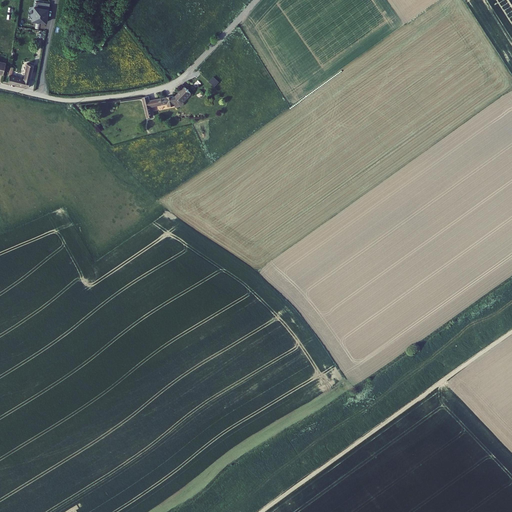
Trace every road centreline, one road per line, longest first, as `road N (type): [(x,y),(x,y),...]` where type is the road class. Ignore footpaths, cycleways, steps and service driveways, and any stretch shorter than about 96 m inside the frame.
road 1 (unclassified): [(511,331),(261,511)]
road 2 (residential): [(256,0),(169,85),(67,100),(0,85)]
